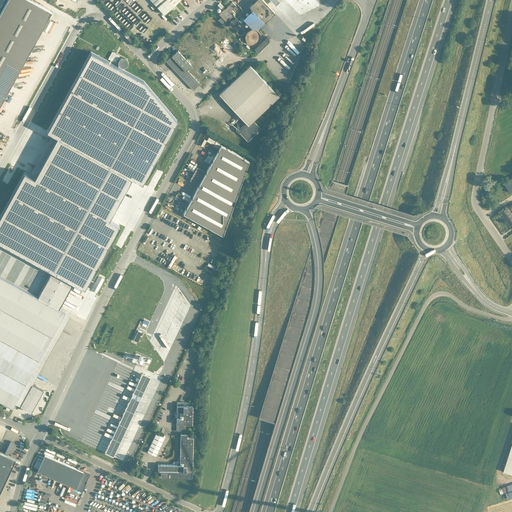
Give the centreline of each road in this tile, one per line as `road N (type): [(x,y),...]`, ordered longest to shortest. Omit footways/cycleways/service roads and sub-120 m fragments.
road 1 (motorway): [(427,0),(267,511)]
road 2 (motorway): [(290,511),(449,0)]
road 3 (unclassified): [(38,434),(195,124),(146,58)]
road 4 (unclassified): [(330,511),(361,428),(428,298),(442,291),(511,317)]
road 5 (motorway): [(300,204),(314,229),(319,288),(254,511)]
road 6 (motorway): [(310,511),(429,245)]
road 7 (unclassified): [(511,259),(474,200),(511,20)]
road 8 (unclassified): [(146,58),(102,16),(82,20),(0,168)]
road 9 (unclassified): [(219,511),(263,279)]
road 10 (unclassified): [(205,511),(38,434)]
road 11 (unknown): [(144,483),(194,351)]
road 12 (tertiary): [(467,97),(431,214)]
road 13 (tertiary): [(443,217),(467,97)]
